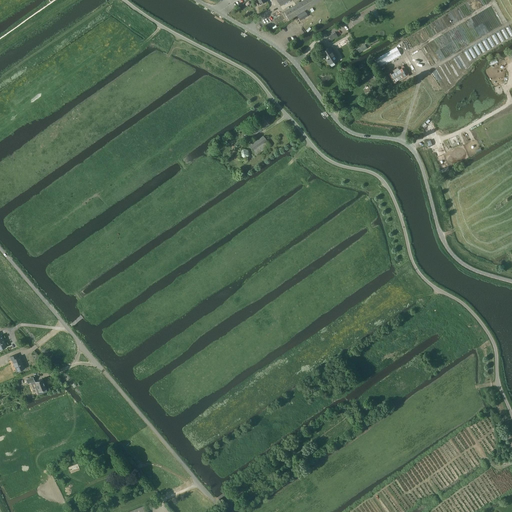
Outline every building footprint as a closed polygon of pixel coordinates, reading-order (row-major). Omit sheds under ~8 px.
[(303,0),(284,11),(289,20),(295,16),(297,15),(300,21),(308,16),(305,10),(322,0),(303,0)] [(369,13),(373,19),(380,15),(376,9),(369,13)] [(507,40),(511,38),(506,28),(502,29),(507,40)] [(502,43),(506,41),(501,30),(497,32),(502,43)] [(330,40),(338,36),(336,32),(328,37),(330,40)] [(430,43),(426,45),(435,62),(439,60),(430,43)] [(330,64),(338,59),(331,47),(324,52),(328,58),(327,59),(330,64)] [(380,66),(401,54),(397,47),(376,59),(380,66)] [(402,69),(392,75),(397,83),(407,77),(402,69)] [(244,127),(245,129),(251,137),(269,124),(264,117),(250,126),(249,124),(244,127)] [(256,155),(264,150),(270,145),(263,136),(249,146),(256,155)] [(241,157),(245,159),(249,156),(248,150),(244,149),(240,152),(241,157)] [(16,354),(10,357),(12,360),(17,371),(24,368),(20,357),(18,357),(16,354)] [(42,379),(35,382),(39,392),(46,389),(42,379)]
